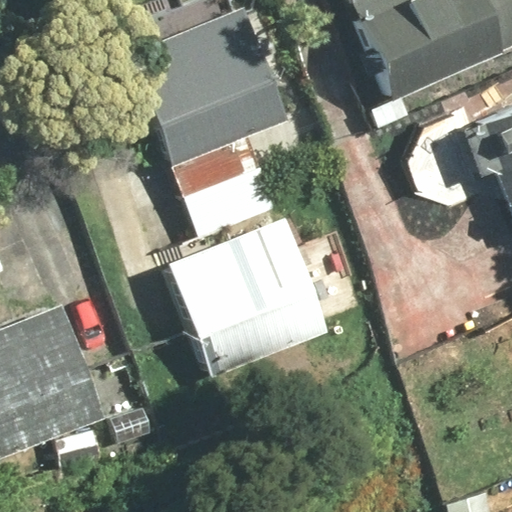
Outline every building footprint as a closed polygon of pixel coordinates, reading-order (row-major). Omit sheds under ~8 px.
[(239,0),(206,0),(120,32),(196,238),(272,210),(243,133),(283,118),(239,0)] [(511,0),(344,0),(353,19),(341,24),(372,91),(359,97),(374,129),(407,113),(399,95),(511,42),(511,0)] [(511,104),(467,126),(511,219),(511,104)] [(279,224),(165,270),(208,377),(322,331),(279,224)] [(59,302),(0,324),(0,453),(101,416),(59,302)]
